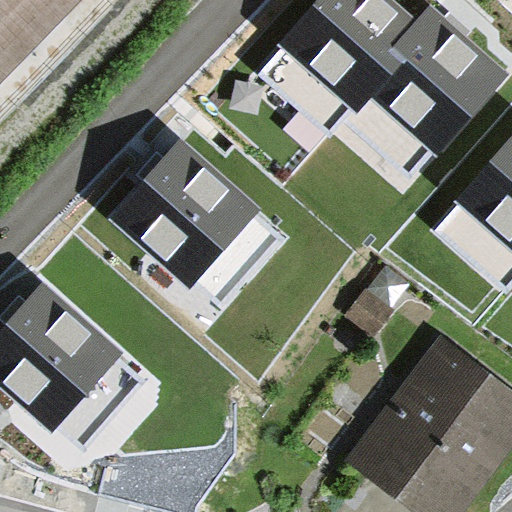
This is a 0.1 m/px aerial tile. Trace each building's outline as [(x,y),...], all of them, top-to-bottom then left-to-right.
[(0,0),(0,65),(63,0),(0,0)] [(329,76),(358,101),(419,31),(383,0),(325,0),(260,75),(300,110),(329,76)] [(433,16),(419,31),(358,101),(342,119),(384,155),(412,124),(438,147),(501,75),(433,16)] [(503,236),(511,244),(511,146),(437,231),(477,266),(503,236)] [(283,237),(181,147),(119,216),(190,280),(218,250),(248,277),(283,237)] [(409,283),(387,266),(369,288),(392,305),(409,283)] [(147,381),(43,291),(0,340),(0,377),(53,424),(80,394),(111,421),(147,381)] [(388,310),(368,295),(352,315),(373,330),(388,310)] [(511,403),(443,351),(366,452),(444,511),(448,511),(511,429),(511,403)]
